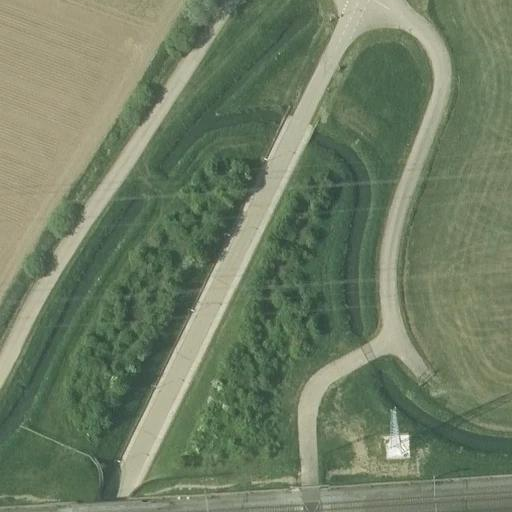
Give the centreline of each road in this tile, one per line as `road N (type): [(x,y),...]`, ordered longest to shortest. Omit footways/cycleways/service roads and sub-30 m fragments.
road 1 (unclassified): [(108,511),(359,0)]
road 2 (unclassified): [(0,373),(67,247),(231,0)]
road 3 (unclassified): [(370,0),(421,34),(442,84),(390,249),(394,339)]
